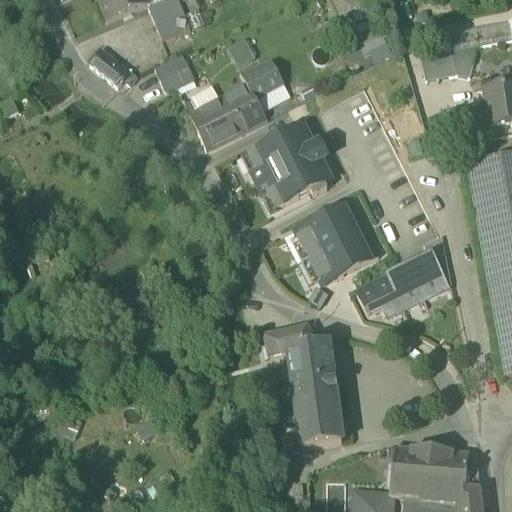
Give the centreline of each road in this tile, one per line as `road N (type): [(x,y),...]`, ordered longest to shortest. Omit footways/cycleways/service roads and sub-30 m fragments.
road 1 (residential): [(45,0),(89,92),(206,175),(266,292),(290,316),(430,356),(475,432)]
road 2 (residential): [(475,432),(302,464),(285,477)]
